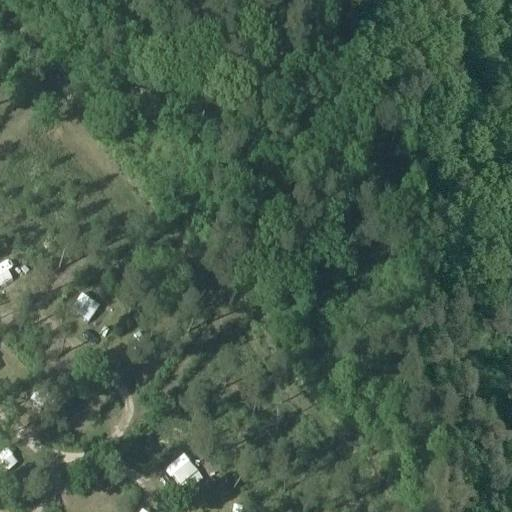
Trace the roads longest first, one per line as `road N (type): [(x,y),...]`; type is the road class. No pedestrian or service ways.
road 1 (unknown): [(0,408),(52,446),(124,462),(160,492),(198,493)]
road 2 (track): [(148,119),(104,111),(78,96),(0,5)]
road 3 (unknown): [(0,326),(22,318),(72,327),(92,341),(99,377),(79,403)]
